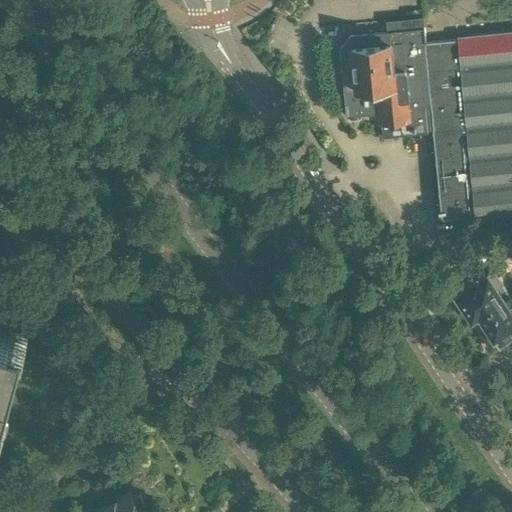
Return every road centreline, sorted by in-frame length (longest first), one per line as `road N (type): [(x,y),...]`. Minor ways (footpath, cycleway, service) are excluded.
road 1 (tertiary): [(415,511),(13,0)]
road 2 (residential): [(511,471),(222,52),(207,0)]
road 3 (residential): [(0,168),(168,362)]
road 4 (residential): [(168,362),(304,511)]
road 5 (residential): [(50,511),(62,467),(168,362)]
